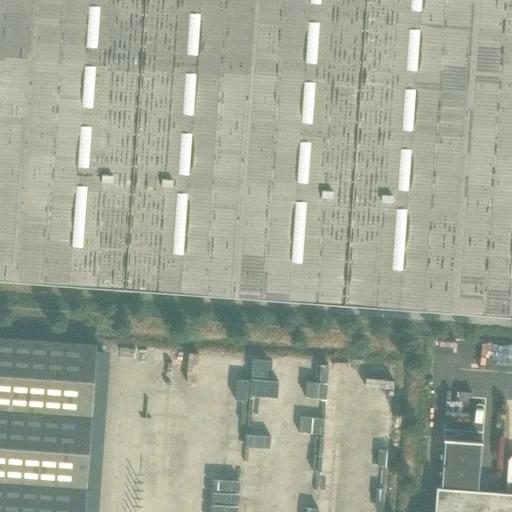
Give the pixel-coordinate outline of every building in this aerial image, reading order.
[(0,0),(0,279),(124,288),(143,0),(0,0)] [(344,304),(364,0),(143,0),(124,288),(344,304)] [(511,315),(511,0),(364,0),(344,304),(511,315)] [(0,511),(83,511),(96,345),(0,337),(0,511)] [(511,511),(511,492),(478,490),(481,444),(482,444),(482,443),(443,440),(443,441),(444,441),(441,488),(436,487),(434,511),(511,511)]
